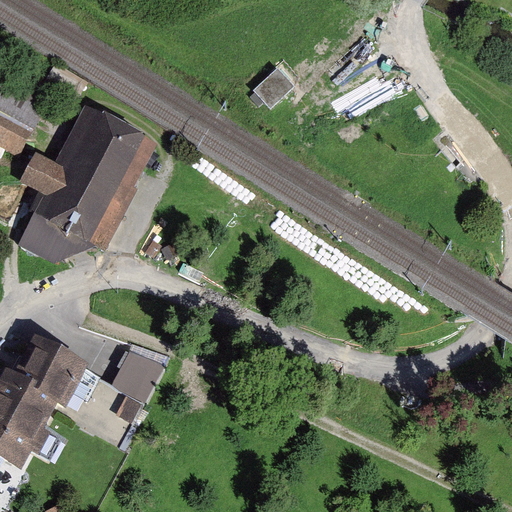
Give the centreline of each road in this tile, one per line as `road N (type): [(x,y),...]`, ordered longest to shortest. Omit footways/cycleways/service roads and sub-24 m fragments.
road 1 (residential): [(511,294),(474,346),(412,372),(365,369),(162,284),(126,277),(63,286),(0,322)]
road 2 (track): [(63,286),(90,316),(509,511)]
road 3 (residential): [(410,0),(414,54),(511,204)]
road 4 (track): [(389,372),(429,392),(511,387)]
